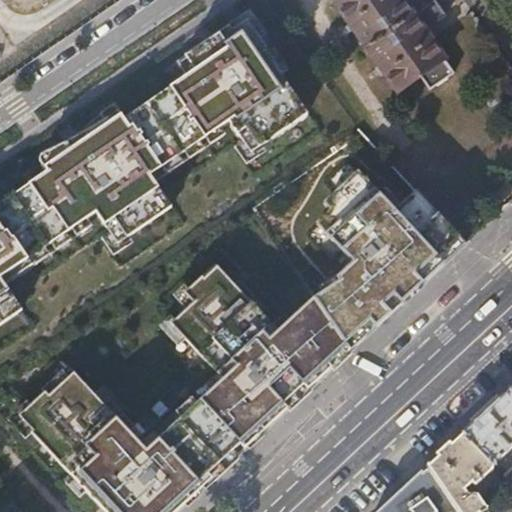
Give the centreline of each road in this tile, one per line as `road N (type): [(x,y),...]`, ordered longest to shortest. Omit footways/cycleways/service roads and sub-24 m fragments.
road 1 (secondary): [(280,511),(511,295)]
road 2 (residential): [(167,0),(0,114)]
